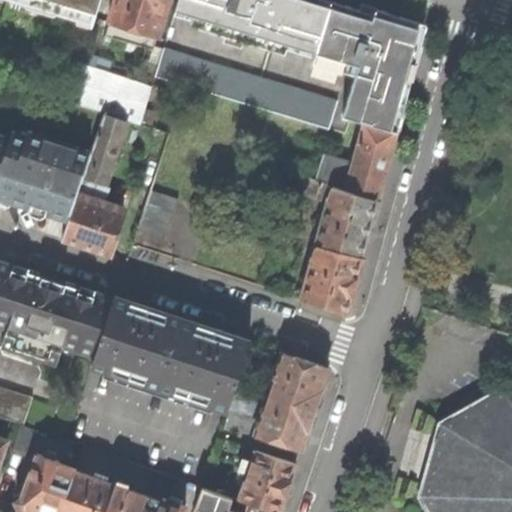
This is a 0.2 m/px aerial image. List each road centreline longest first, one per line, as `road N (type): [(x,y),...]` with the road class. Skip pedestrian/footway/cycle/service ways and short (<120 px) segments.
road 1 (residential): [(369,351),(0,233)]
road 2 (residential): [(460,0),(369,351)]
road 3 (residential): [(369,351),(316,511)]
